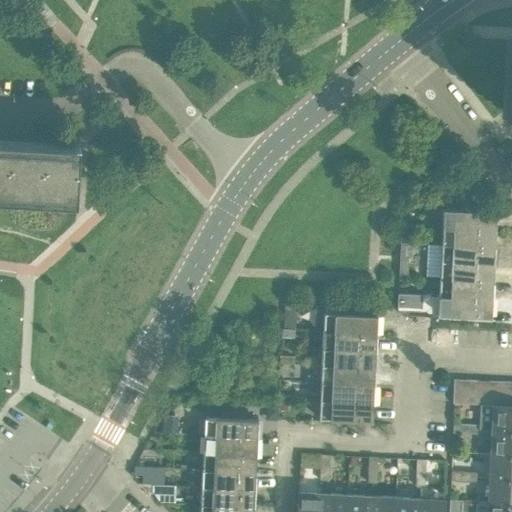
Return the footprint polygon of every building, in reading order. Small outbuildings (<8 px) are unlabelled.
[(0,190),(76,195),(79,150),(0,145),(0,190)] [(495,228),(496,210),(442,208),(441,226),(495,228)] [(494,245),(494,234),(495,228),(441,226),(441,243),(494,245)] [(408,258),(408,241),(399,241),(399,258),(408,258)] [(493,262),(494,245),(441,243),(440,260),(493,262)] [(407,276),(408,258),(399,258),(398,275),(407,276)] [(492,280),(493,268),(493,262),(440,260),(439,277),(492,280)] [(491,297),(492,280),(439,277),(438,295),(491,297)] [(422,308),(422,294),(397,293),(397,307),(422,308)] [(491,316),(491,303),(491,297),(438,295),(438,313),(491,316)] [(376,333),(377,314),(324,312),(323,330),(376,333)] [(375,350),(375,338),(376,333),(323,330),(322,347),(375,350)] [(374,367),(375,350),(322,347),(321,364),(374,367)] [(373,384),(374,372),(374,367),(321,364),(320,381),(373,384)] [(464,403),(465,379),(453,379),(452,403),(464,403)] [(476,404),(477,380),(465,379),(464,403),(476,404)] [(487,404),(489,380),(477,380),(476,404),(479,404),(487,404)] [(499,405),(500,381),(489,380),(487,404),(499,405)] [(372,401),(373,384),(320,381),(319,399),(372,401)] [(511,405),(511,381),(500,381),(499,405),(511,405)] [(371,420),(372,407),(372,401),(319,399),(318,417),(371,420)] [(511,405),(499,405),(487,404),(479,404),(478,424),(478,429),(491,429),(511,429),(511,405)] [(256,437),(257,419),(247,418),(247,410),(219,409),(219,417),(204,416),(203,434),(256,437)] [(465,432),(466,423),(453,423),(453,432),(465,432)] [(478,433),(478,428),(478,424),(466,423),(465,432),(478,433)] [(511,453),(511,429),(491,429),(490,453),(511,453)] [(255,454),(256,442),(256,437),(203,434),(202,452),(255,454)] [(254,472),(255,454),(202,452),(202,469),(254,472)] [(511,453),(490,453),(489,477),(511,477),(511,453)] [(328,466),(329,454),(320,454),(319,466),(328,466)] [(376,469),(377,457),(368,456),(367,468),(376,469)] [(424,472),(425,459),(416,459),(415,471),(424,472)] [(328,479),(328,466),(319,466),(319,478),(328,479)] [(376,481),(376,469),(367,468),(367,480),(376,481)] [(253,489),(254,477),(254,472),(202,469),(201,486),(253,489)] [(463,479),(464,471),(451,470),(450,479),(463,479)] [(424,484),(424,472),(415,471),(415,483),(424,484)] [(476,480),(476,472),(464,471),(463,479),(476,480)] [(511,501),(511,477),(489,477),(488,501),(511,501)] [(173,501),(174,485),(151,484),(151,490),(159,501),(173,501)] [(253,506),(253,489),(201,486),(200,503),(253,506)] [(321,511),(323,492),(298,490),(296,511),(321,511)] [(345,511),(347,493),(323,492),(321,511),(345,511)] [(370,511),(371,494),(347,493),(345,511),(370,511)] [(394,511),(395,495),(371,494),(370,511),(394,511)] [(418,511),(419,497),(395,495),(394,511),(418,511)] [(442,511),(443,498),(419,497),(418,511),(442,511)] [(511,511),(511,501),(488,501),(486,511),(511,511)] [(252,511),(253,506),(200,503),(199,511),(252,511)]
